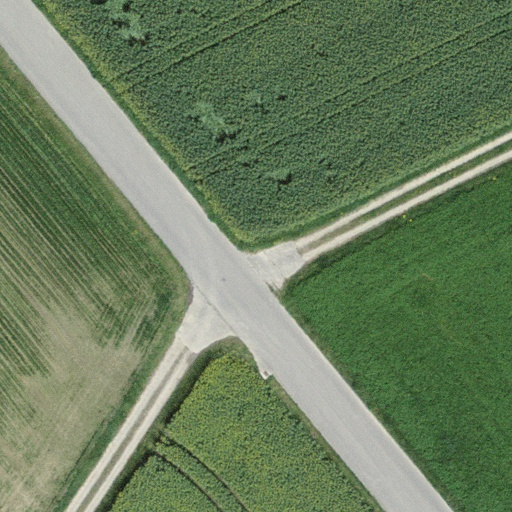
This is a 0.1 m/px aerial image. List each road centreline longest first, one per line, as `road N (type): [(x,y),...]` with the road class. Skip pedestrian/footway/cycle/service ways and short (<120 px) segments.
road 1 (unclassified): [(417,511),(0,7)]
road 2 (track): [(511,144),(226,283),(75,511)]
